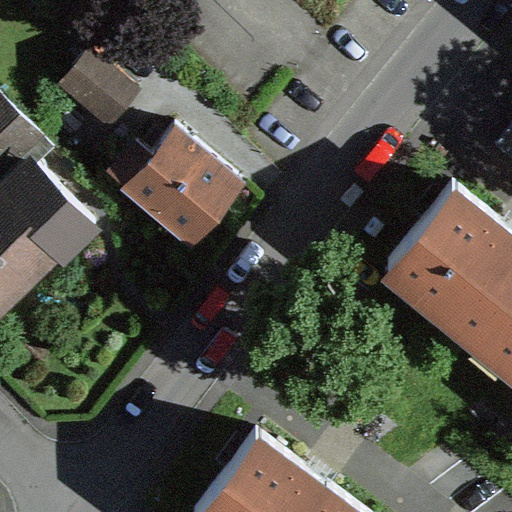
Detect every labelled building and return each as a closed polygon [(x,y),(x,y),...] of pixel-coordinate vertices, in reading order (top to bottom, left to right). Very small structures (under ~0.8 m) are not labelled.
[(89,43),(65,71),(115,114),(140,86),(89,43)] [(0,83),(0,168),(43,126),(0,83)] [(128,177),(193,232),(243,174),(176,116),(153,144),(138,131),(112,161),(130,176),(128,177)] [(511,120),(496,139),(511,153),(511,120)] [(0,298),(56,245),(61,250),(97,216),(39,156),(5,188),(0,183),(0,298)] [(391,255),(511,353),(511,223),(455,177),(391,255)] [(375,511),(259,425),(198,506),(205,511),(375,511)]
